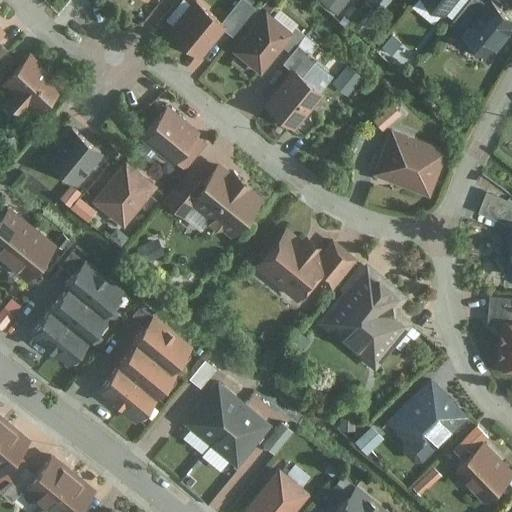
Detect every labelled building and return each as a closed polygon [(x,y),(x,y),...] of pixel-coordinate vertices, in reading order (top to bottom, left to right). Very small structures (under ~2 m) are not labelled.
[(192,0),(170,26),(201,52),(226,21),(200,0),(192,0)] [(258,5),(252,0),(238,0),(224,17),(237,28),(258,5)] [(382,10),(389,0),(370,0),(382,10)] [(433,0),(448,11),(456,0),(433,0)] [(453,21),(470,0),(456,0),(448,11),(445,16),(453,21)] [(464,29),(486,1),(485,0),(470,0),(453,21),(464,29)] [(487,0),(486,1),(464,29),(492,51),(511,25),(511,11),(497,0),(487,0)] [(232,46),(260,70),(294,31),(266,7),(232,46)] [(0,54),(9,46),(0,37),(0,54)] [(294,63),(304,71),(316,56),(299,42),(284,59),(292,66),(294,63)] [(63,81),(30,50),(19,62),(3,78),(36,110),(63,81)] [(0,81),(3,78),(19,62),(8,51),(0,60),(0,81)] [(295,123),(324,87),(304,71),(294,63),(292,66),(265,100),(295,123)] [(374,116),(383,127),(402,110),(393,100),(374,116)] [(168,103),(142,136),(172,160),(175,156),(196,130),(198,127),(168,103)] [(448,146),(392,124),(373,172),(430,194),(448,146)] [(76,180),(100,153),(71,127),(47,155),(76,180)] [(208,140),(196,130),(175,156),(187,165),(208,140)] [(125,220),(156,183),(127,158),(95,196),(125,220)] [(232,232),(262,194),(219,159),(204,178),(188,197),(193,201),(232,232)] [(188,197),(204,178),(190,167),(166,198),(184,212),(193,201),(188,197)] [(511,221),(511,198),(490,189),(481,210),(511,222),(511,221)] [(0,214),(0,255),(2,258),(33,222),(10,203),(0,214)] [(33,222),(2,258),(26,279),(57,243),(33,222)] [(321,252),(287,226),(258,264),(299,295),(316,274),(328,257),(321,252)] [(334,237),(321,252),(328,257),(316,274),(333,287),(357,254),(334,237)] [(65,280),(69,283),(103,310),(123,287),(85,257),(65,280)] [(407,294),(369,263),(322,318),(378,363),(416,320),(405,311),(403,301),(407,294)] [(69,283),(50,307),(88,338),(107,314),(103,310),(69,283)] [(504,318),(511,318),(511,294),(494,294),(493,318),(504,318)] [(88,338),(50,307),(30,331),(68,362),(88,338)] [(134,338),(138,341),(172,366),(192,343),(154,314),(134,338)] [(511,363),(511,318),(504,318),(502,363),(511,363)] [(138,341),(118,365),(155,395),(176,369),(172,366),(138,341)] [(203,357),(192,378),(204,385),(215,364),(203,357)] [(118,365),(99,388),(136,418),(155,395),(118,365)] [(467,412),(432,376),(390,417),(426,453),(467,412)] [(184,420),(211,443),(246,400),(219,378),(184,420)] [(246,400),(211,443),(237,465),(272,422),(246,400)] [(0,430),(9,420),(0,412),(0,430)] [(31,437),(9,420),(0,430),(0,474),(18,452),(31,437)] [(277,450),(293,428),(282,420),(265,442),(277,450)] [(368,452),(385,435),(374,424),(357,440),(368,452)] [(511,473),(511,466),(487,440),(458,466),(486,497),(511,473)] [(29,460),(18,452),(0,474),(0,491),(2,493),(29,460)] [(23,489),(43,507),(75,471),(55,453),(23,489)] [(243,511),(294,511),(311,492),(280,466),(243,511)] [(76,511),(97,489),(75,471),(43,507),(49,511),(76,511)] [(338,507),(342,510),(344,511),(394,511),(357,483),(338,507)]
